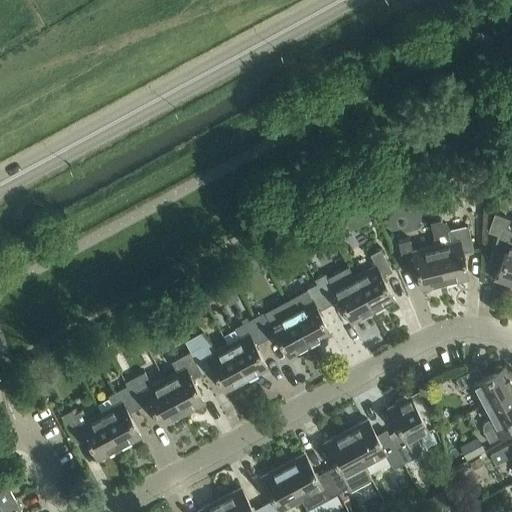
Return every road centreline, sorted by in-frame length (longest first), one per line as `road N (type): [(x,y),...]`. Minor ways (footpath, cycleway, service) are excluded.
road 1 (residential): [(110,511),(450,330),(484,327),(511,336)]
road 2 (tertiary): [(331,0),(0,180)]
